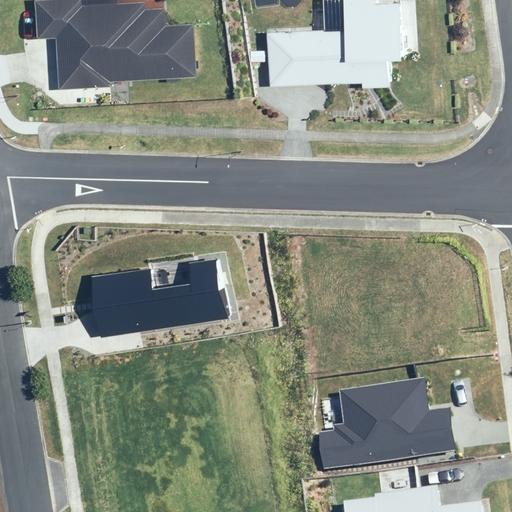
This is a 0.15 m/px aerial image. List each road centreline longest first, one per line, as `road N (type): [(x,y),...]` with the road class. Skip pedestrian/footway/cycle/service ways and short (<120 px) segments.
road 1 (residential): [(0,177),(511,186)]
road 2 (residential): [(27,511),(0,340)]
